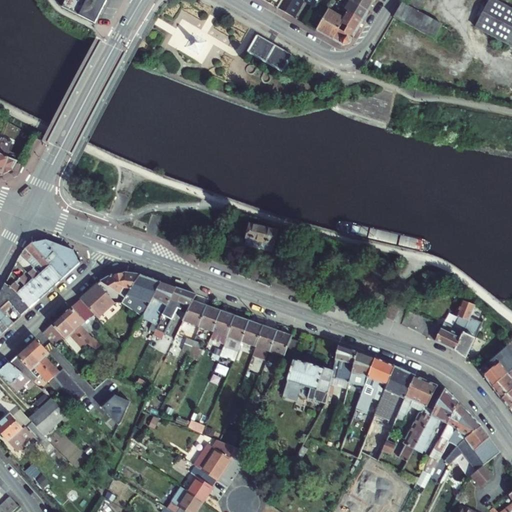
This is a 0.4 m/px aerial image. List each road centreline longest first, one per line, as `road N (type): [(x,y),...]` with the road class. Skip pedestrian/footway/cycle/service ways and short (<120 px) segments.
road 1 (secondary): [(511,438),(473,385),(444,365),(118,248)]
road 2 (secondary): [(27,211),(138,5)]
road 3 (secondary): [(234,0),(340,58),(359,51),(391,0)]
road 4 (residential): [(0,354),(118,248)]
